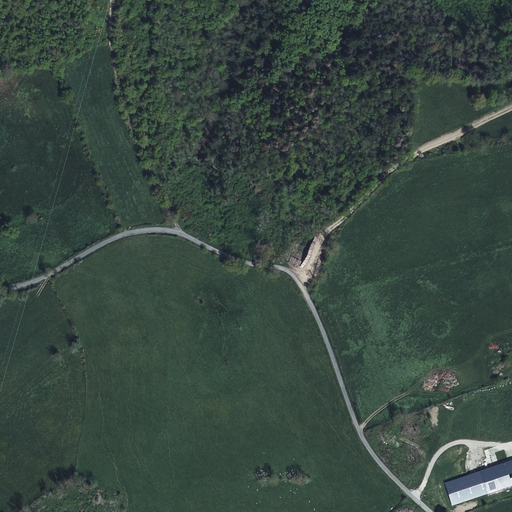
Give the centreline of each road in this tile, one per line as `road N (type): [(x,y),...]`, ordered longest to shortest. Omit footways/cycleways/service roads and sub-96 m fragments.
road 1 (unclassified): [(426,511),(377,466),(357,432),(316,322),(288,277),(251,268),(176,224)]
road 2 (track): [(176,224),(117,100),(115,0)]
road 3 (unclassified): [(0,290),(53,276),(110,241),(176,224)]
